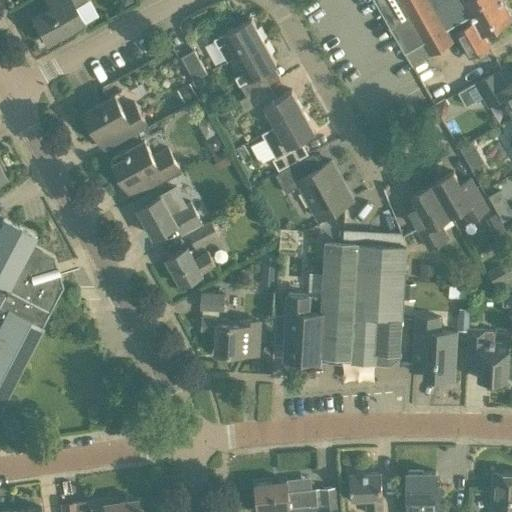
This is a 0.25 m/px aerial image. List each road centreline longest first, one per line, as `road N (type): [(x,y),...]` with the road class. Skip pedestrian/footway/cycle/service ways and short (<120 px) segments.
road 1 (residential): [(191,442),(174,388),(9,93)]
road 2 (residential): [(191,442),(366,426),(511,427)]
road 3 (residential): [(272,0),(371,163),(386,165),(438,136)]
road 4 (residential): [(9,93),(179,0)]
road 5 (residential): [(0,468),(191,442)]
